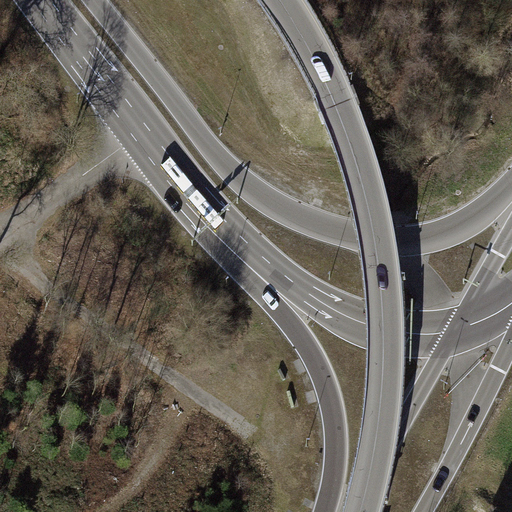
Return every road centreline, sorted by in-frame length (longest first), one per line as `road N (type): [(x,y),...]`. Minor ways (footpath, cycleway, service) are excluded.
road 1 (secondary): [(368,511),(387,375),(387,283),(374,200),(347,117),(284,0)]
road 2 (secondary): [(511,183),(481,216),(421,241),(343,233),(306,217),(218,153),(96,0)]
road 3 (secondary): [(190,193),(202,229),(280,310),(325,384),(337,434),(324,511)]
road 4 (secondary): [(190,193),(346,316),(403,331),(454,330)]
road 5 (secondary): [(40,0),(190,193)]
road 6 (track): [(176,386),(0,263)]
road 7 (secondary): [(454,330),(352,511)]
road 8 (secondary): [(423,511),(511,340)]
road 9 (track): [(0,225),(139,131)]
